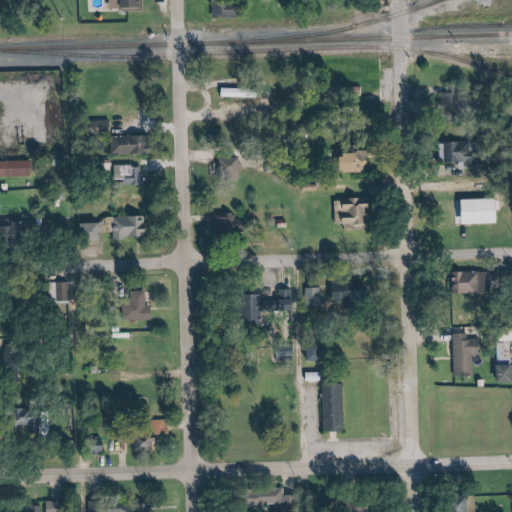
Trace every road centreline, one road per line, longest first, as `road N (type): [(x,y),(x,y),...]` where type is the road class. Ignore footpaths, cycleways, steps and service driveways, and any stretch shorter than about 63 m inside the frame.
road 1 (residential): [(511,251),(0,269)]
road 2 (tertiary): [(0,476),(511,459)]
road 3 (residential): [(413,511),(396,0)]
road 4 (tertiary): [(192,511),(176,0)]
